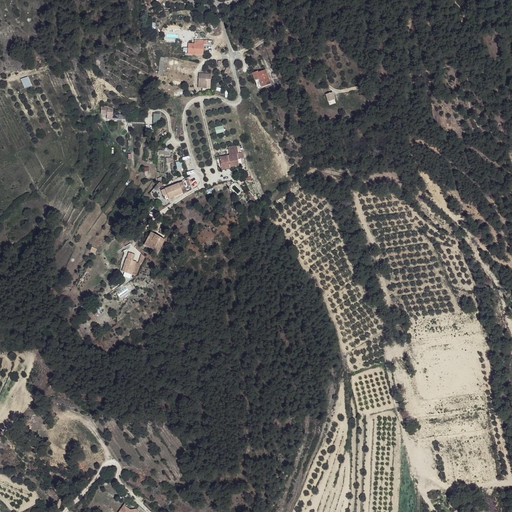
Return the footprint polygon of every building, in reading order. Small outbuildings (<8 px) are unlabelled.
[(200,43),(190,43),(190,49),(197,50),(196,52),(205,53),(205,43),(200,43)] [(157,75),(168,77),(169,72),(163,71),(165,57),(160,57),(157,75)] [(260,69),(258,70),(263,84),(271,81),(266,67),(260,69)] [(260,68),(253,70),(259,86),(263,84),(258,70),(260,69),(260,68)] [(208,74),(200,74),(199,84),(207,84),(208,80),(208,74)] [(24,89),(32,86),(28,76),(21,79),(24,89)] [(214,128),(216,134),(224,132),(222,125),(214,128)] [(219,157),(222,170),(231,168),(230,167),(239,165),(237,153),(219,157)] [(186,196),(171,195),(171,201),(171,205),(186,205),(187,204),(186,196)] [(167,246),(155,239),(147,252),(160,260),(167,246)] [(129,256),(118,274),(126,279),(134,267),(132,265),(134,260),(129,256)]
